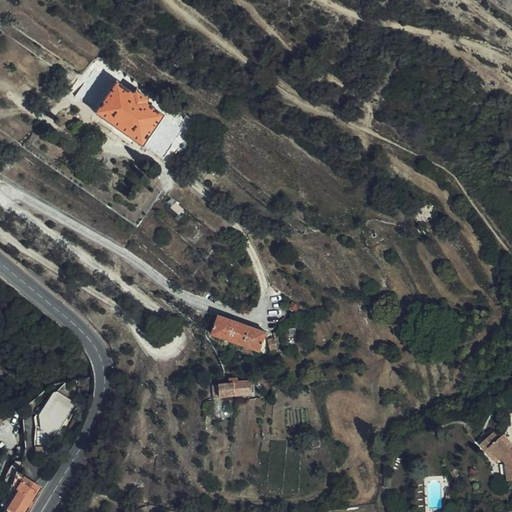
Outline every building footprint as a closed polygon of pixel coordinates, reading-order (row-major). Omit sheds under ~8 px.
[(165,117),(148,104),(150,100),(138,92),(135,94),(119,83),(96,114),(143,147),(165,117)] [(263,353),(270,334),(223,317),(215,336),(263,353)] [(248,395),(249,384),(218,383),(218,394),(248,395)] [(53,436),(74,405),(56,392),(34,423),(53,436)] [(511,450),(511,449),(508,451),(492,435),(484,443),(496,457),(493,460),(496,464),(500,460),(505,467),(506,477),(511,476),(511,450)] [(496,457),(484,443),(480,447),(493,460),(496,457)] [(42,487),(26,477),(17,489),(20,491),(8,508),(13,511),(25,511),(30,505),(42,487)]
